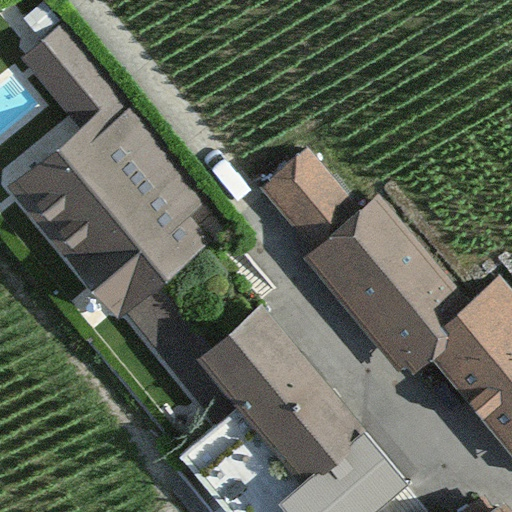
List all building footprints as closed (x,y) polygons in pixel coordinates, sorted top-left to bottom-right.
[(76,126),(6,183),(124,325),(136,316),(215,251),(190,218),(209,202),(70,34),(28,68),(76,126)] [(363,220),(316,161),(270,199),(409,371),(436,349),(511,443),(511,291),(504,281),(474,305),(389,200),(363,220)] [(265,310),(215,251),(136,316),(185,375),(206,358),(265,310)] [(368,429),(265,310),(206,358),(248,405),(305,478),(368,429)] [(305,478),(248,405),(186,453),(231,511),(383,511),(414,488),(368,429),(305,478)]
